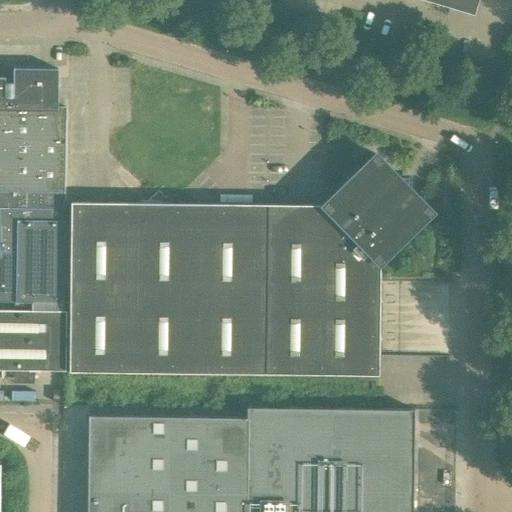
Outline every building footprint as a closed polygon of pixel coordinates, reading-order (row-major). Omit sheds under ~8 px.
[(426,0),(474,14),(477,0),(426,0)] [(63,220),(63,208),(64,192),(65,106),(57,106),(58,68),(13,67),(13,82),(5,82),(5,77),(0,76),(0,301),(13,302),(31,302),(63,303),(64,220),(63,220)] [(322,204),(70,202),(68,371),(378,375),(380,263),(432,212),(375,153),(322,204)] [(31,302),(13,302),(13,310),(31,310),(31,302)] [(0,369),(65,371),(66,311),(31,310),(13,310),(0,309),(0,369)] [(87,511),(412,511),(414,409),(247,407),(246,417),(88,415),(87,511)]
